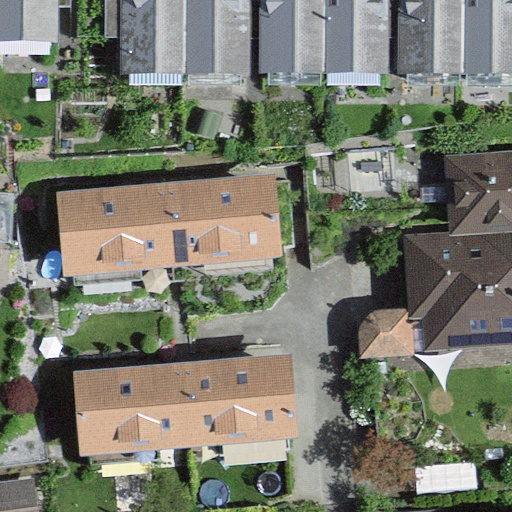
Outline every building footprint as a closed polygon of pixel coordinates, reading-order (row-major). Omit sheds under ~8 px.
[(55,0),(0,0),(0,38),(55,38),(55,0)] [(124,0),(124,69),(185,69),(185,0),(124,0)] [(185,0),(185,69),(246,69),(246,0),(185,0)] [(263,0),(262,69),(324,70),(324,0),(263,0)] [(324,0),(324,70),(385,70),(385,0),(324,0)] [(402,0),(402,70),(463,70),(463,0),(402,0)] [(511,0),(463,0),(463,70),(511,70),(511,0)] [(511,226),(511,162),(454,167),(459,230),(511,226)] [(272,250),(271,249),(266,190),(166,199),(171,258),(182,257),(272,250)] [(166,199),(66,207),(72,267),(171,258),(166,199)] [(418,311),(443,310),(445,343),(474,341),(511,338),(511,239),(494,241),(495,246),(465,248),(464,243),(398,247),(403,309),(403,312),(406,312),(418,311)] [(182,257),(189,317),(271,310),(288,289),(285,247),(271,249),(272,250),(182,257)] [(474,341),(445,343),(443,310),(418,311),(406,312),(403,312),(403,309),(380,314),(362,334),(364,355),(368,355),(379,462),(484,453),(474,341)] [(186,438),(288,430),(283,370),(181,378),(186,438)] [(83,386),(88,446),(186,438),(181,378),(83,386)] [(34,511),(30,485),(0,488),(0,511),(34,511)]
